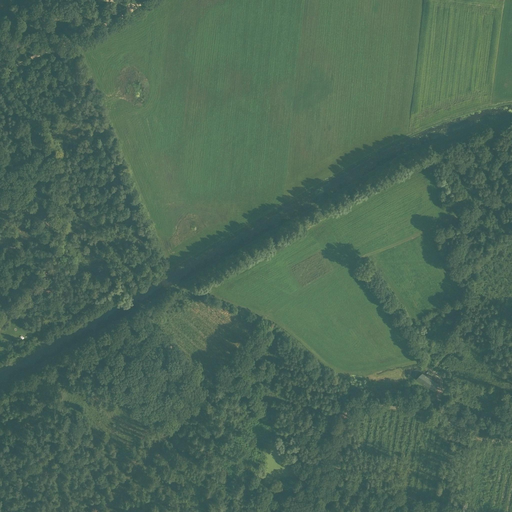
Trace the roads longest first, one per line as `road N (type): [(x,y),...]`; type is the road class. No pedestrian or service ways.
road 1 (track): [(144,0),(0,73)]
road 2 (track): [(0,81),(48,140),(59,217)]
